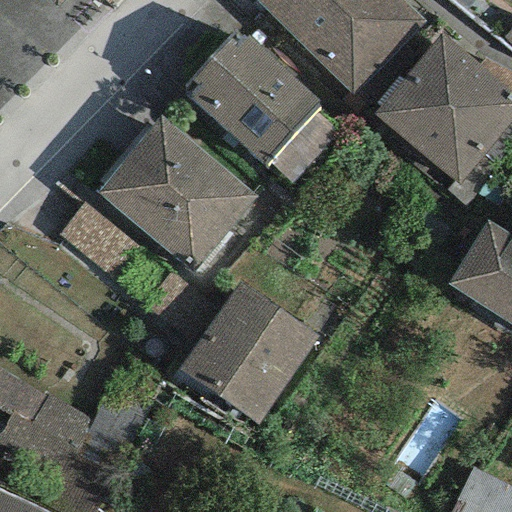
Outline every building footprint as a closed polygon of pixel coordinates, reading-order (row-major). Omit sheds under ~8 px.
[(253,0),(351,95),(423,22),(400,0),(253,0)] [(460,185),(511,119),(511,73),(484,59),(478,68),(437,35),(372,116),(460,185)] [(321,107),(246,36),(239,43),(232,37),(192,80),(199,86),(188,98),(264,168),(321,107)] [(95,191),(192,273),(255,197),(158,116),(95,191)] [(170,270),(87,199),(56,235),(142,304),(170,270)] [(511,328),(511,236),(488,222),(446,288),(511,328)] [(216,307),(170,270),(142,304),(188,341),(216,307)] [(257,425),(315,339),(234,285),(177,371),(257,425)] [(89,420),(0,369),(0,413),(8,418),(0,431),(0,443),(59,477),(73,449),(89,420)] [(153,407),(109,383),(89,420),(73,449),(113,470),(118,473),(153,407)] [(44,511),(91,511),(113,470),(73,449),(59,477),(41,510),(44,511)] [(511,511),(511,488),(472,468),(450,511),(511,511)] [(44,511),(41,510),(0,492),(0,511),(44,511)]
